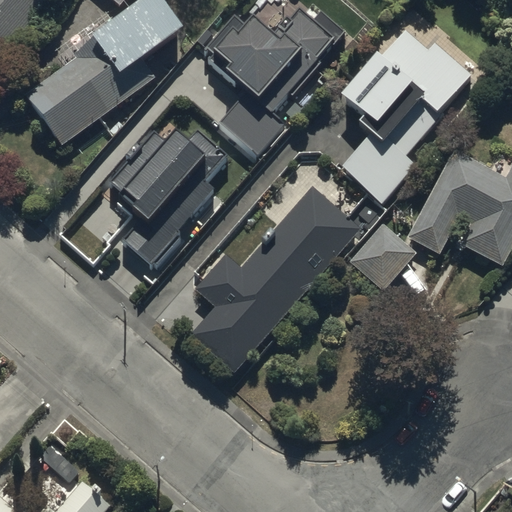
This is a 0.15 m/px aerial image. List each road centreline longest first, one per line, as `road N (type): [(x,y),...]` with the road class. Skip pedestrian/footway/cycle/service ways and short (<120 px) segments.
road 1 (residential): [(262,511),(0,278)]
road 2 (residential): [(386,511),(501,388)]
